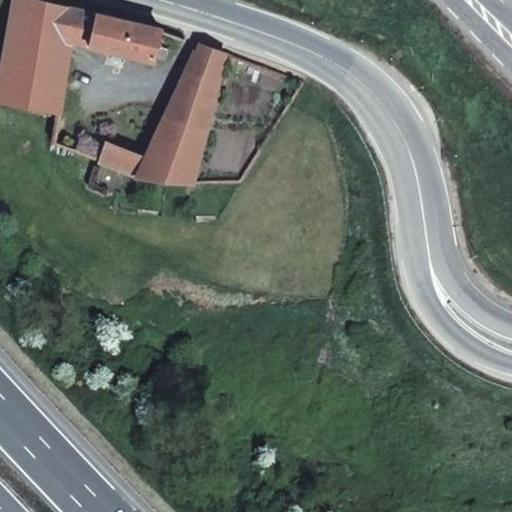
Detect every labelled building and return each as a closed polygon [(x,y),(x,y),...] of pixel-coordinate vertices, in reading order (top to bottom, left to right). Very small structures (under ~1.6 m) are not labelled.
[(68,7),(40,0),(13,0),(11,14),(0,71),(0,100),(55,111),(60,111),(71,42),(74,30),(92,33),(96,13),(68,7)] [(161,29),(96,13),(92,33),(89,46),(165,63),(168,48),(157,46),(161,29)] [(92,33),(74,30),(71,42),(89,46),(92,33)] [(225,53),(200,44),(167,117),(206,129),(225,53)] [(193,182),(206,129),(167,117),(149,158),(141,175),(193,182)] [(149,158),(106,139),(98,160),(134,174),(141,175),(149,158)]
